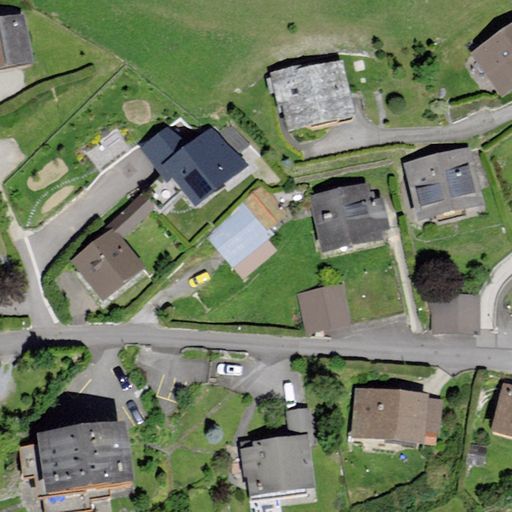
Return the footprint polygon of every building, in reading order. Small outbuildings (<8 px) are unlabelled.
[(0,74),(30,70),(23,22),(0,25),(0,74)] [(511,35),(473,59),(499,100),(511,92),(511,35)] [(276,80),(285,134),(352,122),(342,68),(276,80)] [(145,153),(166,177),(144,196),(159,213),(183,193),(199,211),(244,172),(213,136),(186,158),(166,135),(145,153)] [(407,168),(418,225),(485,212),(473,155),(407,168)] [(308,204),(319,258),(375,246),(364,193),(308,204)] [(210,242),(237,268),(285,221),(258,194),(210,242)] [(120,247),(159,213),(144,196),(105,229),(113,238),(74,271),(105,306),(143,274),(120,247)] [(350,327),(343,289),(301,295),(308,334),(350,327)] [(477,300),(432,299),(432,334),(477,335),(477,300)] [(419,399),(352,391),(346,440),(412,448),(414,432),(431,434),(435,403),(419,401),(419,399)] [(511,441),(511,392),(505,391),(495,438),(511,441)] [(310,415),(289,417),(292,443),(252,447),(253,452),(243,453),(248,503),(312,496),(307,450),(313,449),(310,415)] [(125,439),(39,450),(47,508),(133,497),(125,439)]
